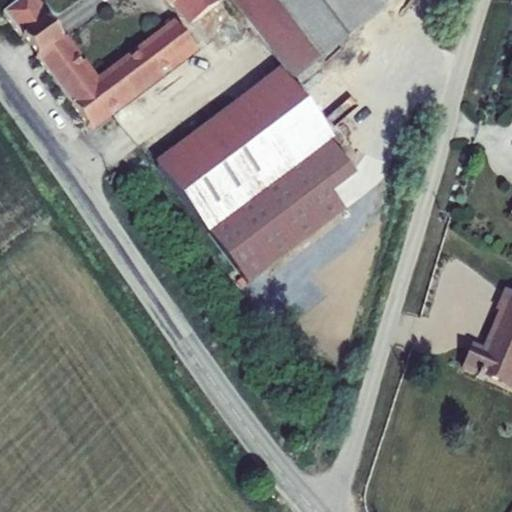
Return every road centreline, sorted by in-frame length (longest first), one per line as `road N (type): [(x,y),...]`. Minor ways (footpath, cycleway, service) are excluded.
road 1 (tertiary): [(317,511),(185,344),(0,80)]
road 2 (residential): [(482,0),(333,511)]
